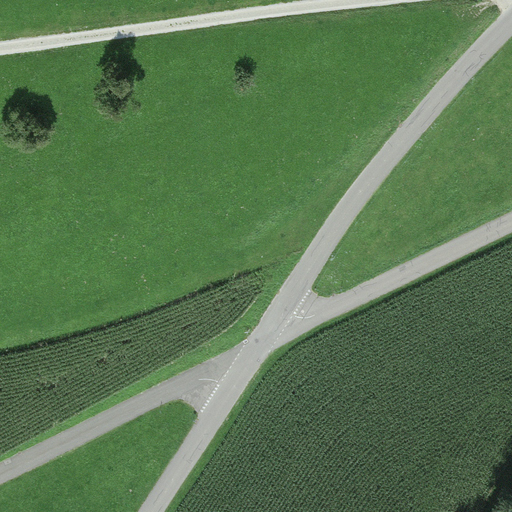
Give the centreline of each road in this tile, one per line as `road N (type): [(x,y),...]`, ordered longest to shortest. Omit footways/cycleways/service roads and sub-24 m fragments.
road 1 (residential): [(511,24),(414,131),(284,309)]
road 2 (track): [(352,0),(0,46)]
road 3 (unclassified): [(0,474),(182,385),(209,380),(231,389)]
road 4 (unclassified): [(284,309),(316,316),(511,223)]
road 5 (residential): [(231,389),(153,511)]
